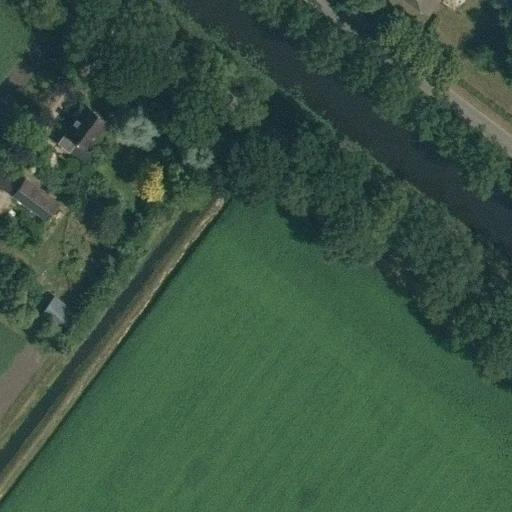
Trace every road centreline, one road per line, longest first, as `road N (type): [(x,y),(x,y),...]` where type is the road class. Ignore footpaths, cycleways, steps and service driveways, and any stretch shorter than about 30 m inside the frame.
road 1 (tertiary): [(511,321),(86,0)]
road 2 (unclassified): [(511,147),(316,0)]
